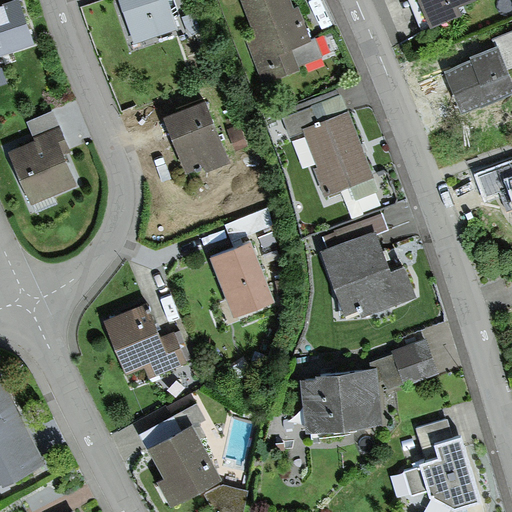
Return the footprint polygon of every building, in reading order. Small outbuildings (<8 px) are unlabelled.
[(0,56),(35,44),(19,0),(14,0),(0,5),(0,56)] [(118,0),(134,44),(178,29),(167,0),(118,0)] [(241,0),(253,29),(242,33),(262,85),(301,70),(300,65),(323,56),(316,39),(311,41),(298,8),(294,9),(290,0),(241,0)] [(419,0),(431,28),(462,15),(459,6),(473,0),(419,0)] [(511,30),(494,38),(497,46),(507,70),(511,67),(511,30)] [(444,73),(460,112),(511,91),(511,82),(507,70),(497,46),(471,56),(473,62),(444,73)] [(283,118),(291,137),(304,131),(349,113),(341,93),(283,118)] [(204,101),(162,117),(185,175),(205,167),(207,173),(229,164),(204,101)] [(28,122),(34,136),(60,125),(54,111),(28,122)] [(349,113),(304,131),(319,167),(315,168),(327,197),(351,187),(357,202),(381,192),(349,113)] [(36,141),(9,152),(30,204),(77,185),(65,155),(71,152),(60,125),(34,136),(36,141)] [(240,126),(229,129),(237,150),(247,146),(240,126)] [(511,161),(478,174),(487,196),(500,191),(507,211),(511,209),(511,161)] [(270,208),(226,226),(232,242),(276,224),(270,208)] [(378,234),(389,230),(382,212),(334,230),(335,232),(323,236),(328,249),(377,232),(378,234)] [(328,249),(320,252),(343,315),(360,309),(362,315),(415,296),(404,267),(392,272),(378,234),(377,232),(328,249)] [(252,242),(211,258),(228,302),(222,304),(229,323),(239,319),(238,316),(275,302),(252,242)] [(155,297),(103,319),(128,378),(180,356),(155,297)] [(426,340),(393,351),(394,354),(370,362),(372,369),(376,368),(377,382),(383,380),(388,390),(404,384),(437,372),(426,340)] [(317,380),(301,382),(308,434),(383,424),(377,382),(376,368),(372,369),(317,375),(317,380)] [(0,377),(0,485),(44,463),(0,377)] [(434,445),(454,439),(448,418),(416,428),(426,462),(438,458),(434,445)] [(184,424),(137,450),(167,502),(213,476),(184,424)] [(404,470),(411,495),(429,490),(431,497),(455,510),(482,502),(462,436),(454,439),(434,445),(438,458),(426,462),(421,463),(422,465),(404,470)]
